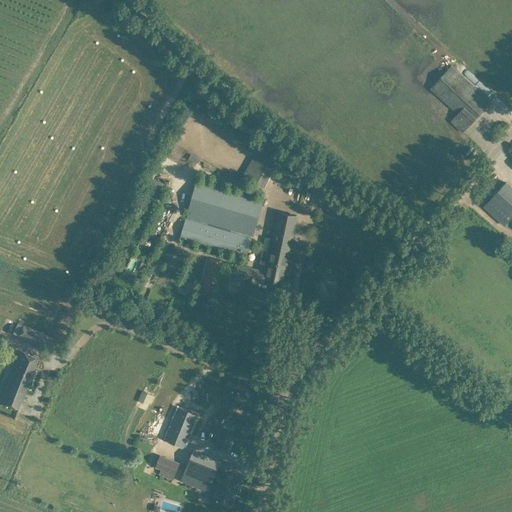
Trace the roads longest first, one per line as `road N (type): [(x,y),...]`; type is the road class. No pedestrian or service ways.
road 1 (unclassified): [(259,511),(288,374),(363,306),(425,233)]
road 2 (track): [(273,126),(133,0)]
road 3 (unclassified): [(425,233),(273,126)]
road 4 (unclassified): [(425,233),(511,132)]
